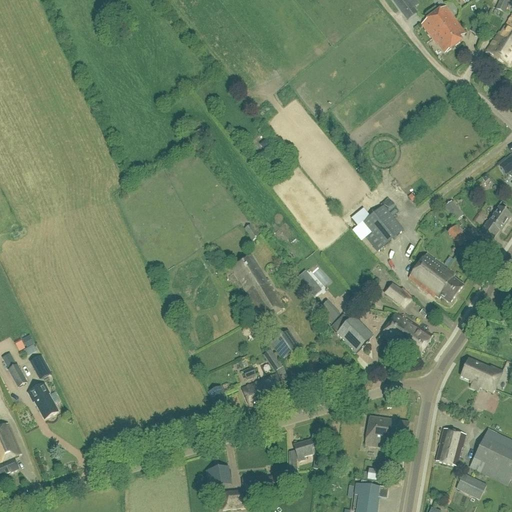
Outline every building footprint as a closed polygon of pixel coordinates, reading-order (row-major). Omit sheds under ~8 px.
[(399,12),(402,17),(407,23),(417,15),(412,9),(418,4),(414,0),(392,0),(391,2),(399,12)] [(500,0),(496,10),(505,14),(510,0),(500,0)] [(421,26),(432,41),(447,29),(446,28),(456,21),(445,7),(421,26)] [(511,17),(501,34),(499,33),(487,52),(509,66),(511,60),(511,17)] [(447,29),(432,41),(436,45),(437,44),(445,55),(461,43),(459,40),(466,35),(456,21),(446,28),(447,29)] [(511,159),(499,169),(505,177),(511,171),(511,159)] [(403,174),(396,182),(402,187),(409,179),(403,174)] [(409,198),(405,202),(412,211),(417,207),(409,198)] [(464,218),(452,204),(444,210),(456,224),(464,218)] [(505,207),(501,204),(498,208),(498,209),(488,224),(487,223),(479,236),(491,244),(499,231),(501,233),(511,217),(504,212),(505,209),(505,207)] [(404,233),(384,208),(358,229),(378,254),(404,233)] [(480,230),(491,215),(485,211),(474,225),(480,230)] [(247,230),(249,239),(257,237),(255,228),(247,230)] [(450,235),(460,249),(469,242),(459,228),(450,235)] [(455,277),(427,256),(409,280),(435,300),(436,298),(440,301),(441,299),(449,306),(463,287),(453,280),(455,277)] [(265,282),(250,257),(232,269),(248,296),(247,297),(263,323),(285,310),(267,281),(265,282)] [(305,273),(297,280),(314,299),(321,293),(305,273)] [(413,300),(393,284),(384,296),(404,311),(413,300)] [(430,315),(425,310),(420,315),(425,320),(430,315)] [(340,321),(333,314),(324,322),(337,335),(337,336),(356,355),(373,338),(354,318),(350,323),(344,317),(340,321)] [(403,320),(395,315),(381,337),(389,342),(389,343),(417,361),(432,338),(403,319),(403,320)] [(300,350),(289,333),(271,345),(282,362),(300,350)] [(29,338),(22,342),(27,350),(33,346),(29,338)] [(19,341),(13,344),(18,354),(25,350),(19,341)] [(33,347),(22,353),(26,361),(38,355),(33,347)] [(283,369),(271,352),(264,358),(276,374),(283,369)] [(9,372),(19,390),(28,385),(18,367),(16,368),(10,355),(3,359),(9,372)] [(48,385),(56,381),(53,374),(52,375),(44,358),(34,363),(41,379),(45,378),(48,385)] [(490,371),(468,362),(461,378),(473,384),(471,389),(479,392),(480,389),(493,395),(502,374),(490,369),(490,371)] [(264,381),(261,382),(266,394),(268,393),(272,402),(285,397),(278,379),(265,385),(264,381)] [(249,388),(242,391),(251,411),(272,402),(268,393),(266,394),(261,382),(249,388)] [(50,395),(45,386),(28,395),(34,404),(35,404),(44,421),(58,414),(49,396),(50,395)] [(232,409),(222,388),(208,394),(218,416),(232,409)] [(409,425),(370,419),(365,447),(381,449),(382,445),(406,448),(409,425)] [(21,457),(8,426),(0,429),(0,480),(18,472),(13,460),(21,457)] [(466,437),(444,431),(435,463),(457,469),(466,437)] [(511,479),(511,442),(488,431),(470,470),(508,488),(511,479)] [(315,456),(311,442),(294,447),(298,464),(305,462),(304,459),(315,456)] [(404,458),(386,456),(385,465),(382,464),(382,468),(403,471),(404,458)] [(232,486),(229,469),(206,473),(209,490),(232,486)] [(487,486),(464,475),(456,491),(479,502),(487,486)] [(283,495),(281,476),(242,480),(244,493),(226,495),(222,500),(223,511),(245,508),(244,501),(272,499),(272,496),(283,495)] [(389,490),(356,486),(352,511),(377,511),(379,500),(387,501),(389,490)]
